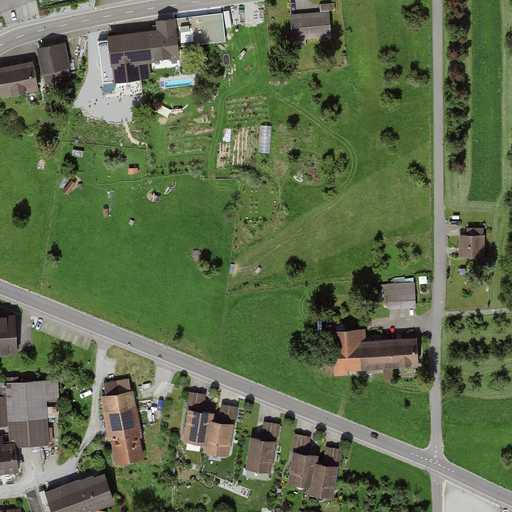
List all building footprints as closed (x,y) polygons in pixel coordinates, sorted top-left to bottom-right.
[(330,14),(289,16),(291,42),(332,39),(330,14)] [(156,33),(106,40),(112,81),(148,76),(146,62),(177,58),(172,20),(154,23),(156,33)] [(72,79),(64,44),(37,50),(44,85),(72,79)] [(0,91),(38,85),(35,65),(0,71),(0,91)] [(89,82),(91,98),(104,98),(103,81),(89,82)] [(262,124),(262,151),(272,151),(272,124),(262,124)] [(484,234),(461,234),(461,256),(485,256),(484,234)] [(414,286),(386,287),(387,309),(415,308),(414,286)] [(0,348),(17,348),(15,316),(0,317),(0,348)] [(419,368),(418,342),(362,345),(361,332),(330,334),(332,372),(419,368)] [(0,425),(7,425),(8,446),(48,444),(46,401),(58,400),(57,380),(6,383),(6,396),(0,396),(0,425)] [(145,459),(132,390),(100,396),(113,465),(145,459)] [(208,395),(190,392),(182,440),(202,443),(201,453),(226,456),(229,438),(235,439),(240,407),(224,405),(221,424),(210,422),(212,414),(205,413),(208,395)] [(262,441),(250,439),(245,470),(269,474),(271,463),(277,464),(282,424),(265,422),(262,441)] [(313,439),(297,436),(287,485),(309,489),(307,496),(332,500),(338,468),(314,464),(316,455),(311,454),(313,439)] [(329,445),(325,462),(342,466),(345,449),(329,445)] [(82,511),(112,501),(103,475),(45,496),(50,511),(82,511)]
